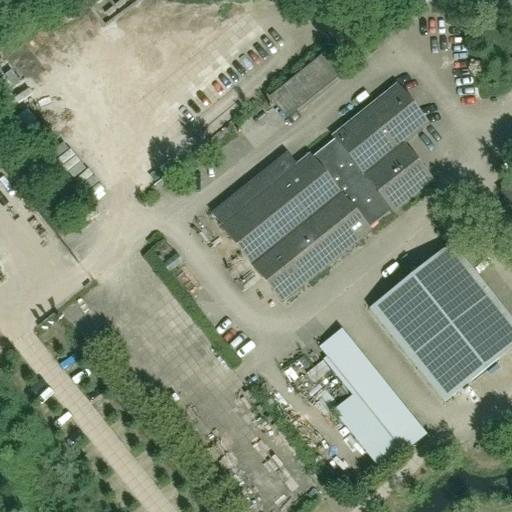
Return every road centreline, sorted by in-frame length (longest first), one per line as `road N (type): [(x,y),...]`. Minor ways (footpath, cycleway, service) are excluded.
road 1 (unknown): [(138,242),(64,108),(62,71),(212,0)]
road 2 (unknown): [(335,290),(453,438)]
road 3 (unknown): [(138,242),(11,320)]
